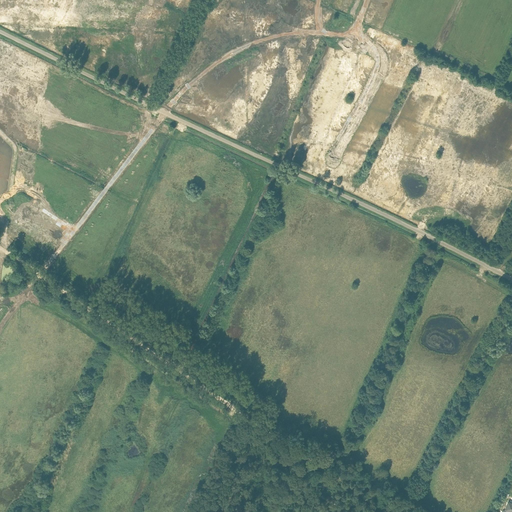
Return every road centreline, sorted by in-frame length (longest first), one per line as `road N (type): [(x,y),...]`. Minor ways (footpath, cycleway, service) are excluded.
road 1 (unclassified): [(511,279),(0,31)]
road 2 (track): [(386,511),(0,247)]
